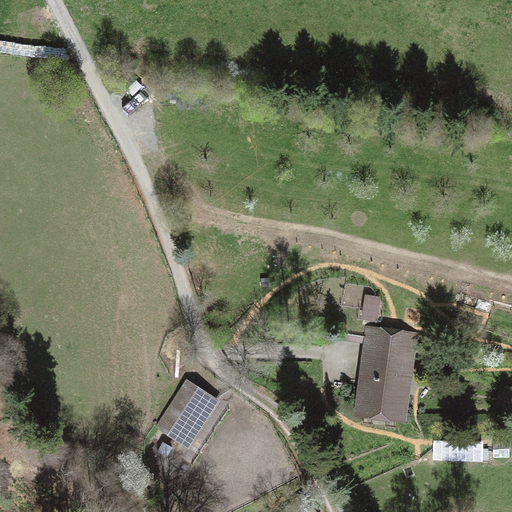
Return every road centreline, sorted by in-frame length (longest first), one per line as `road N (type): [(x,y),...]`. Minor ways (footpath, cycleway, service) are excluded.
road 1 (track): [(52,0),(161,225),(211,357),(317,356)]
road 2 (track): [(335,511),(284,419),(211,357)]
